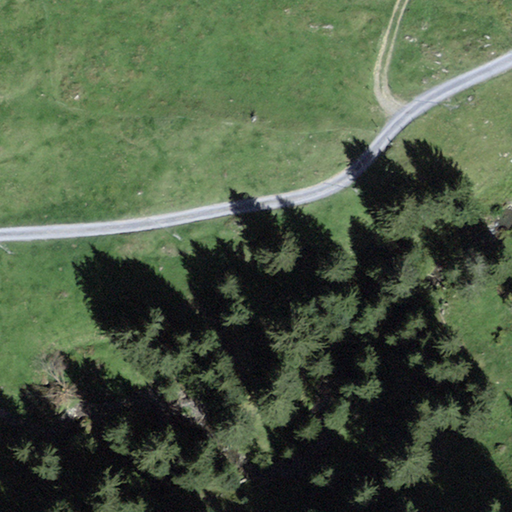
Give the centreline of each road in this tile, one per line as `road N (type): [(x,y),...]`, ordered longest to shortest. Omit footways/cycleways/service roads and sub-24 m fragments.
road 1 (track): [(0,233),(109,228),(299,197),(355,169),(404,117),(511,56)]
road 2 (track): [(399,0),(379,71),(384,98),(404,117)]
